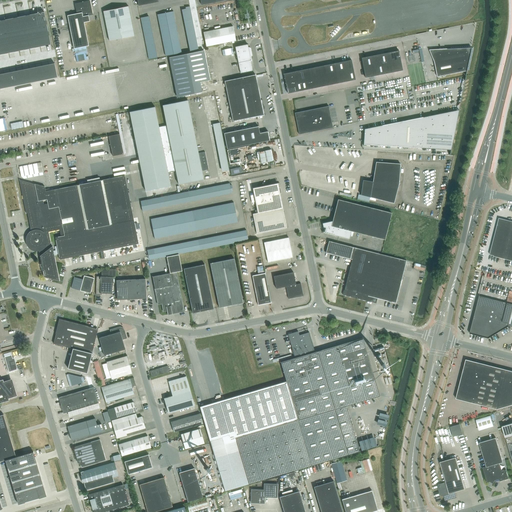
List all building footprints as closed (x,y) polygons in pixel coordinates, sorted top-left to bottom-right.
[(89,46),(84,22),(89,21),(88,15),(93,14),(90,0),(74,3),(76,13),(67,15),(74,49),(89,46)] [(134,36),(128,6),(103,11),(103,12),(109,41),(134,36)] [(44,11),(31,14),(34,30),(37,30),(47,28),(44,11)] [(31,14),(18,17),(22,33),(26,32),(34,30),(31,14)] [(18,17),(6,19),(9,36),(15,34),(22,33),(18,17)] [(6,19),(0,20),(0,37),(5,36),(9,36),(6,19)] [(203,32),(206,46),(234,41),(236,40),(233,26),(203,32)] [(47,28),(37,30),(40,46),(51,44),(47,28)] [(34,30),(26,32),(29,49),(40,46),(37,30),(34,30)] [(22,33),(15,34),(19,51),(29,49),(26,32),(22,33)] [(9,36),(5,36),(8,53),(19,51),(15,34),(9,36)] [(5,36),(0,37),(0,54),(8,53),(5,36)] [(249,52),(247,44),(235,47),(240,73),(253,71),(250,56),(251,56),(251,55),(252,55),(251,52),(249,52)] [(465,76),(471,47),(447,49),(435,51),(432,54),(434,61),(434,62),(437,76),(466,71),(465,76)] [(204,50),(169,57),(177,97),(202,92),(198,77),(209,75),(204,50)] [(399,50),(390,52),(392,62),(401,61),(399,50)] [(370,56),(361,58),(363,68),(372,66),(370,56)] [(353,70),(351,60),(342,62),(344,71),(353,70)] [(401,61),(392,62),(394,73),(403,71),(401,61)] [(54,63),(48,64),(51,78),(57,77),(54,63)] [(48,64),(41,65),(44,80),(51,78),(48,64)] [(41,65),(35,67),(38,81),(44,80),(41,65)] [(372,66),(363,68),(365,78),(374,77),(372,66)] [(35,67),(29,68),(32,82),(38,81),(35,67)] [(29,68),(22,69),(25,84),(32,82),(29,68)] [(22,69),(16,71),(19,85),(25,84),(22,69)] [(346,81),(355,79),(353,70),(344,71),(346,81)] [(16,71),(10,72),(13,86),(19,85),(16,71)] [(284,73),(285,83),(295,81),(293,71),(284,73)] [(10,72),(3,73),(6,87),(13,86),(10,72)] [(336,83),(335,73),(330,74),(325,75),(327,85),(332,84),(336,83)] [(255,75),(225,81),(233,121),(263,115),(255,75)] [(297,91),(295,81),(285,83),(287,93),(297,91)] [(155,107),(129,112),(145,191),(170,186),(168,172),(176,171),(178,184),(203,179),(188,100),(162,105),(166,125),(159,127),(155,107)] [(299,134),(333,127),(328,106),(295,113),(299,134)] [(421,148),(450,150),(449,155),(450,155),(459,110),(427,116),(426,114),(423,115),(424,117),(365,129),(364,129),(363,144),(421,148)] [(230,170),(221,119),(213,121),(222,171),(230,170)] [(23,127),(22,121),(11,124),(12,129),(23,127)] [(268,136),(268,134),(267,131),(260,133),(258,126),(224,133),(227,149),(269,140),(269,137),(268,136)] [(119,134),(108,136),(112,156),(123,154),(119,134)] [(205,152),(199,153),(202,171),(208,169),(205,152)] [(19,167),(21,176),(23,178),(23,179),(43,175),(41,162),(23,166),(19,167)] [(363,180),(360,195),(376,199),(394,203),(399,184),(400,164),(376,162),(373,181),(363,180)] [(55,237),(56,241),(60,259),(138,243),(125,175),(46,191),(45,186),(19,180),(26,213),(29,213),(32,230),(30,231),(28,233),(27,235),(26,237),(25,240),(26,242),(27,245),(28,247),(30,249),(33,250),(35,251),(38,251),(40,251),(42,254),(40,256),(44,276),(51,278),(52,280),(53,279),(59,280),(52,246),(51,247),(48,232),(59,229),(61,236),(55,237)] [(257,234),(286,228),(278,183),(253,188),(258,213),(253,214),(257,234)] [(351,231),(385,239),(391,213),(338,199),(332,221),(322,223),(323,227),(324,229),(325,229),(325,231),(324,232),(349,238),(351,231)] [(511,260),(511,221),(499,218),(489,255),(494,256),(493,256),(511,260)] [(264,242),(268,262),(292,257),(288,237),(264,242)] [(327,248),(326,253),(338,256),(352,259),(355,247),(329,241),(327,248)] [(352,259),(347,276),(343,294),(371,302),(372,297),(396,303),(406,260),(355,247),(352,259)] [(163,311),(167,310),(167,314),(171,314),(172,313),(173,313),(184,311),(176,272),(182,270),(179,254),(167,256),(170,273),(152,276),(158,304),(162,303),(163,311)] [(219,307),(238,304),(243,303),(234,258),(210,263),(219,307)] [(192,313),(197,312),(213,309),(204,264),(183,268),(192,313)] [(96,276),(96,294),(101,294),(101,293),(112,293),(112,276),(115,277),(116,269),(109,269),(109,270),(101,270),(101,276),(96,276)] [(303,295),(301,283),(296,284),(293,272),(273,276),(276,288),(286,286),(288,298),(303,295)] [(258,305),(259,305),(271,302),(265,273),(252,275),(258,305)] [(74,277),(71,288),(80,290),(86,292),(90,293),(94,278),(84,275),(83,279),(74,277)] [(117,299),(145,298),(146,298),(145,279),(116,280),(117,299)] [(511,326),(511,303),(479,296),(470,333),(488,338),(509,326),(511,326)] [(59,319),(56,332),(53,343),(73,348),(68,368),(87,373),(92,353),(98,329),(59,319)] [(118,327),(110,330),(111,334),(99,337),(104,355),(125,349),(122,339),(126,338),(124,330),(124,329),(123,328),(122,327),(121,327),(120,327),(118,327)] [(286,381),(285,381),(213,402),(208,404),(203,405),(200,406),(212,447),(224,491),(249,484),(359,451),(350,419),(348,415),(346,406),(379,396),(365,347),(362,338),(314,351),(308,332),(299,335),(298,331),(288,334),(296,357),(280,362),(286,381)] [(9,372),(17,369),(14,361),(13,361),(11,354),(4,357),(9,372)] [(127,356),(123,357),(106,362),(107,363),(102,364),(104,372),(130,364),(127,355),(127,356)] [(511,370),(466,359),(456,398),(497,409),(511,404),(511,370)] [(112,379),(127,375),(132,373),(130,364),(104,372),(106,379),(111,378),(112,379)] [(158,368),(150,370),(151,377),(160,374),(158,368)] [(83,382),(81,371),(67,375),(70,385),(83,382)] [(102,375),(97,377),(98,378),(100,387),(101,387),(105,386),(102,375)] [(168,413),(194,405),(186,376),(168,381),(172,396),(164,398),(168,413)] [(105,386),(101,387),(106,402),(107,402),(110,401),(134,394),(131,386),(136,385),(134,377),(105,386)] [(15,394),(11,381),(4,383),(3,379),(0,379),(0,402),(9,400),(8,396),(15,394)] [(63,413),(94,404),(98,403),(94,387),(59,397),(63,413)] [(133,402),(114,407),(117,417),(136,411),(133,402)] [(111,421),(117,438),(127,435),(126,433),(145,428),(142,416),(137,418),(136,413),(111,421)] [(171,422),(174,432),(203,423),(200,413),(171,422)] [(0,460),(16,456),(3,414),(0,414),(0,460)] [(476,420),(479,430),(493,426),(490,415),(476,420)] [(95,418),(67,426),(69,433),(97,425),(95,418)] [(378,445),(378,440),(364,444),(357,418),(350,419),(359,451),(378,445)] [(511,423),(502,426),(511,460),(511,423)] [(69,433),(71,440),(103,430),(101,424),(97,425),(69,433)] [(450,427),(453,437),(462,434),(459,424),(450,427)] [(204,443),(200,428),(181,434),(185,449),(204,443)] [(118,444),(122,456),(151,447),(147,436),(118,444)] [(499,479),(500,480),(500,481),(508,478),(506,470),(501,471),(499,463),(503,462),(496,438),(479,442),(486,466),(482,468),(487,482),(492,481),(494,482),(495,480),(499,479)] [(80,460),(81,464),(82,467),(106,460),(100,439),(75,446),(74,446),(74,447),(74,448),(77,459),(77,460),(78,460),(79,460),(80,460)] [(16,457),(17,463),(19,468),(36,463),(33,452),(33,451),(23,454),(18,456),(16,457)] [(148,454),(124,461),(128,474),(152,467),(148,454)] [(16,457),(5,460),(5,461),(7,466),(17,463),(16,457)] [(445,500),(452,498),(456,497),(455,492),(465,489),(456,457),(440,462),(446,483),(439,485),(438,486),(440,495),(442,495),(444,495),(445,500)] [(330,464),(336,483),(347,480),(341,460),(330,464)] [(80,472),(81,472),(86,490),(114,481),(113,477),(118,475),(114,462),(83,471),(80,472)] [(17,463),(7,466),(8,471),(19,468),(17,463)] [(36,463),(19,468),(21,473),(22,479),(40,474),(36,463)] [(19,468),(8,471),(10,477),(21,473),(19,468)] [(197,478),(194,468),(187,470),(189,480),(197,478)] [(179,472),(182,482),(189,480),(187,470),(179,472)] [(21,473),(10,477),(11,482),(22,479),(21,473)] [(40,474),(22,479),(24,484),(25,489),(43,484),(40,474)] [(154,490),(167,487),(164,477),(151,481),(154,490)] [(200,488),(197,478),(189,480),(182,482),(185,492),(200,488)] [(22,479),(11,482),(13,487),(24,484),(22,479)] [(151,481),(139,484),(143,499),(156,495),(154,490),(151,481)] [(314,486),(321,511),(342,511),(333,481),(314,486)] [(24,484),(13,487),(15,493),(25,489),(24,484)] [(43,484),(25,489),(27,495),(29,501),(46,496),(43,484)] [(102,511),(129,504),(123,484),(88,494),(93,511),(102,511)] [(157,500),(169,497),(167,487),(154,490),(156,495),(157,500)] [(185,492),(188,502),(203,497),(200,488),(185,492)] [(25,489),(15,493),(16,498),(27,495),(25,489)] [(372,490),(342,499),(345,511),(371,511),(378,510),(372,490)] [(283,511),(305,511),(299,491),(279,497),(283,511)] [(27,495),(16,498),(18,504),(29,501),(27,495)] [(156,495),(143,499),(147,511),(152,511),(160,510),(157,500),(156,495)] [(172,506),(169,497),(157,500),(160,510),(172,506)] [(188,511),(192,511),(208,507),(205,499),(186,504),(188,511)]
